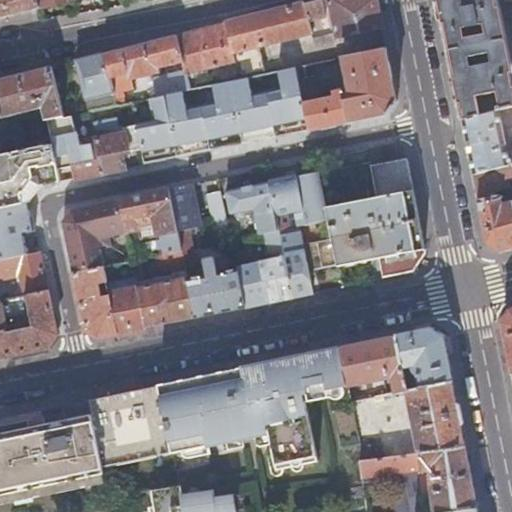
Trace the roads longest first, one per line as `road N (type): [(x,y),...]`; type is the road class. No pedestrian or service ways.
road 1 (residential): [(76,373),(44,202),(430,125)]
road 2 (residential): [(466,288),(76,373)]
road 3 (residential): [(0,54),(260,0)]
road 4 (residential): [(511,511),(466,288)]
road 5 (residential): [(466,288),(430,125)]
road 6 (residential): [(430,125),(403,0)]
